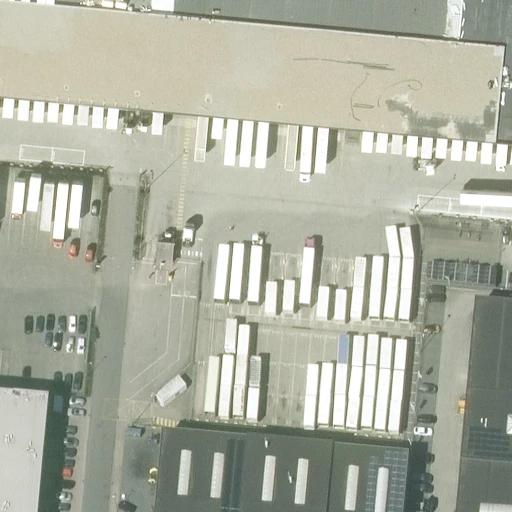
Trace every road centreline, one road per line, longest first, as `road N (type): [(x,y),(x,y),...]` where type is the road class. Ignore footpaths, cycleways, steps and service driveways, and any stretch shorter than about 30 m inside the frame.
road 1 (unknown): [(126,145),(221,192),(199,225),(164,325),(106,402)]
road 2 (unclassified): [(97,511),(123,186)]
road 3 (unknown): [(112,319),(89,294),(68,289),(0,294)]
